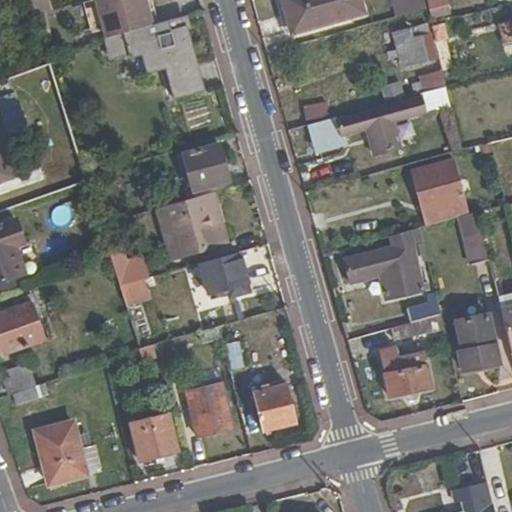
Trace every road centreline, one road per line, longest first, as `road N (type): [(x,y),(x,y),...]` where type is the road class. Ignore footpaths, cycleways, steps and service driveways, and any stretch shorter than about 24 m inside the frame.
road 1 (residential): [(226,0),(353,454)]
road 2 (residential): [(353,454),(126,511)]
road 3 (residential): [(511,413),(353,454)]
